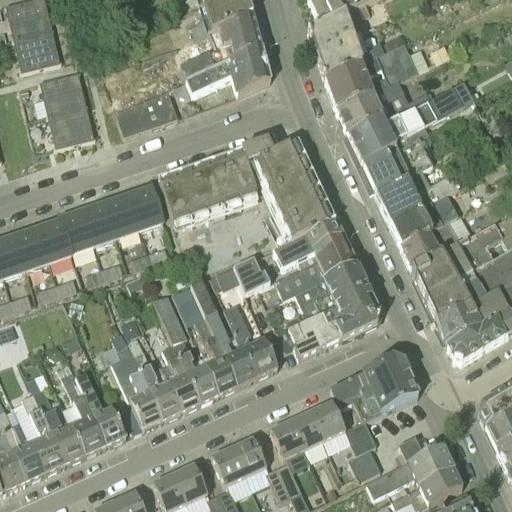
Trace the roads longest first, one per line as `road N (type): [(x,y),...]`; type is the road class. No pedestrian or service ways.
road 1 (residential): [(29,511),(411,336)]
road 2 (residential): [(302,105),(0,207)]
road 3 (residential): [(302,105),(411,336)]
road 4 (residential): [(452,402),(502,511)]
